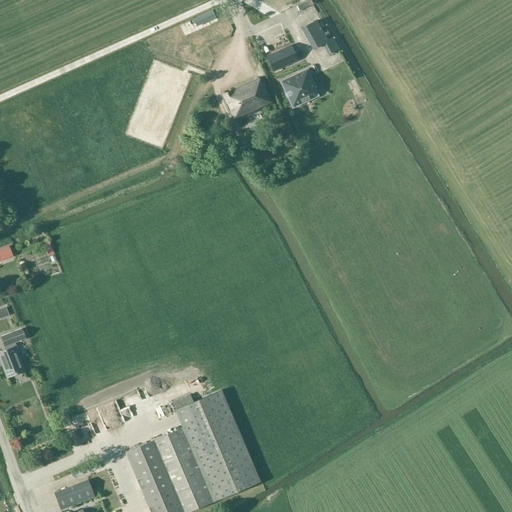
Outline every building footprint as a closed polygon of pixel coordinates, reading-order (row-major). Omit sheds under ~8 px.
[(310,0),(297,6),(299,11),(312,5),(310,0)] [(328,42),(316,21),(302,29),(314,50),(328,42)] [(267,57),(274,72),(298,61),(291,45),(267,57)] [(243,60),(252,56),(250,51),(241,55),(243,60)] [(308,99),(309,100),(318,96),(314,88),(316,87),(307,69),(280,82),(292,108),(302,103),(302,102),(304,99),(305,99),(308,99)] [(346,80),(352,94),(359,91),(353,77),(346,80)] [(234,122),(273,104),(263,84),(262,85),(259,78),(222,95),(234,122)] [(315,120),(318,126),(324,122),(320,116),(315,120)] [(241,138),(236,140),(242,154),(261,146),(256,135),(242,141),(241,138)] [(50,256),(54,254),(49,242),(45,244),(50,256)] [(9,245),(0,249),(0,261),(14,256),(9,245)] [(6,307),(0,309),(0,318),(9,315),(6,307)] [(15,342),(26,337),(22,328),(1,336),(7,349),(0,351),(0,357),(8,377),(24,370),(20,359),(21,358),(15,342)] [(262,482),(223,390),(195,401),(192,394),(171,402),(182,428),(212,503),(262,482)] [(31,416),(21,421),(28,434),(38,429),(31,416)] [(182,428),(158,438),(188,511),(189,511),(212,503),(182,428)] [(70,429),(63,433),(69,443),(75,439),(70,429)] [(188,511),(158,438),(126,451),(151,511),(188,511)] [(61,509),(94,496),(87,480),(54,494),(61,509)]
